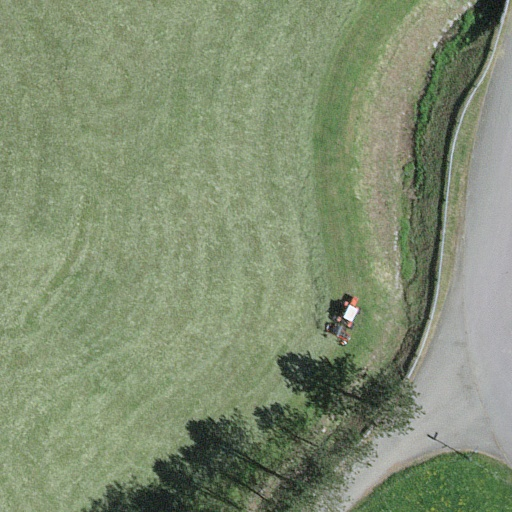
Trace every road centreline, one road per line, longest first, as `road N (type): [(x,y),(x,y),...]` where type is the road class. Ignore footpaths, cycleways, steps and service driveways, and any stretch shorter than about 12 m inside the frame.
road 1 (motorway): [(0,413),(511,406)]
road 2 (motorway): [(511,148),(0,151)]
road 3 (unclassified): [(511,112),(494,230),(498,325),(511,392)]
road 4 (track): [(503,356),(328,511)]
